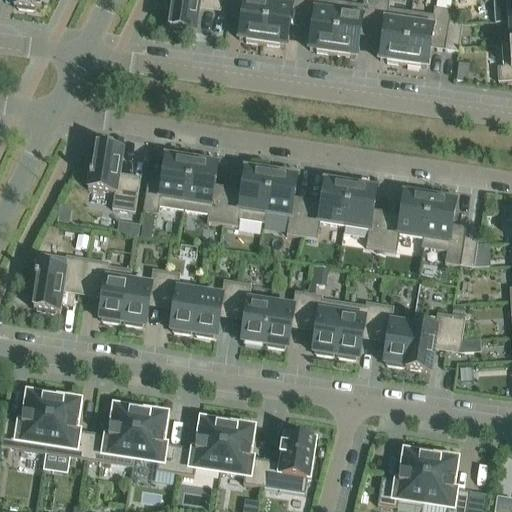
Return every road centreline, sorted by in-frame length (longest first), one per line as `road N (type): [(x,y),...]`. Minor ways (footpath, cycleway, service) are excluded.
road 1 (residential): [(511,183),(54,111)]
road 2 (residential): [(82,57),(511,115)]
road 3 (residential): [(353,402),(0,346)]
road 4 (residential): [(511,424),(353,402)]
road 5 (residential): [(54,111),(0,221)]
